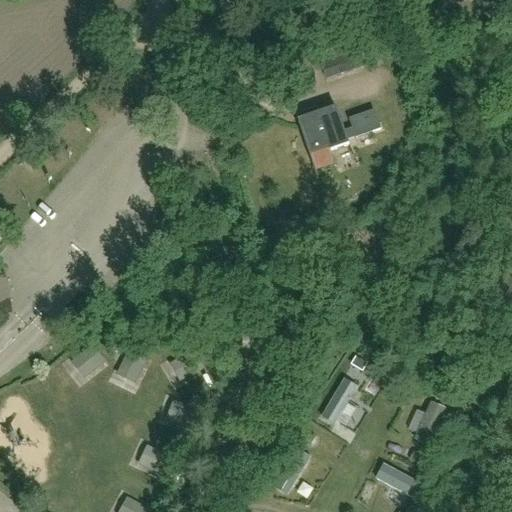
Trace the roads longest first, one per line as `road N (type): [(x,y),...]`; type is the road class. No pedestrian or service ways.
road 1 (unclassified): [(0,361),(38,328),(183,127),(164,74)]
road 2 (unclassified): [(164,74),(134,147),(29,274),(18,316),(0,338)]
road 3 (track): [(166,13),(144,23),(0,157)]
road 4 (track): [(179,510),(253,362),(248,327)]
